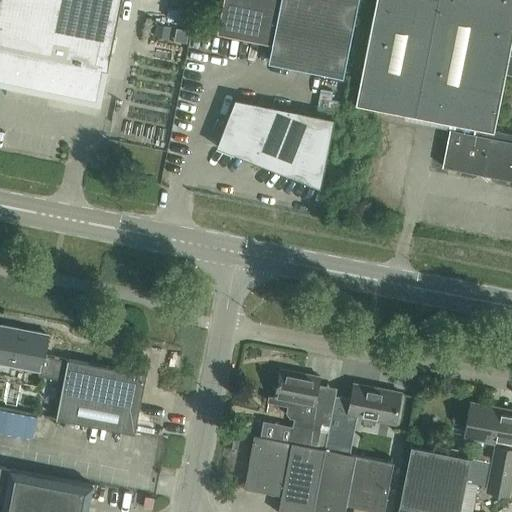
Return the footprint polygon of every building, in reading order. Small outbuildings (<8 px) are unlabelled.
[(0,0),(0,43),(107,66),(120,0),(0,0)] [(271,43),(279,0),(222,0),(216,32),(271,43)] [(279,0),(271,43),(268,61),(342,76),(357,0),(279,0)] [(511,53),(509,52),(511,36),(511,0),(375,0),(355,104),(453,123),(452,129),(449,128),(441,166),(511,180),(511,53)] [(0,81),(2,82),(3,77),(101,97),(107,66),(0,43),(0,81)] [(215,146),(320,187),(334,118),(234,98),(215,146)] [(134,433),(138,413),(146,374),(67,359),(43,355),(47,334),(0,325),(0,362),(39,370),(38,375),(63,380),(56,418),(134,433)] [(316,447),(321,423),(329,424),(335,395),(316,392),(319,376),(280,368),(274,397),(269,396),(266,412),(267,412),(270,397),(288,401),(286,411),(291,417),(293,417),(288,441),(316,447)] [(350,398),(335,395),(329,424),(346,427),(348,414),(394,423),(400,392),(353,383),(350,398)] [(466,434),(505,442),(511,443),(511,412),(472,405),(466,434)] [(316,447),(288,441),(253,435),(243,488),(281,495),(277,511),(312,511),(325,449),(316,447)] [(458,511),(470,457),(410,445),(397,511),(458,511)] [(487,490),(507,494),(511,468),(511,448),(496,445),(487,490)] [(325,449),(312,511),(344,511),(346,504),(355,454),(325,449)] [(355,454),(346,504),(383,511),(393,462),(355,454)] [(0,511),(86,511),(92,484),(0,466),(0,511)]
